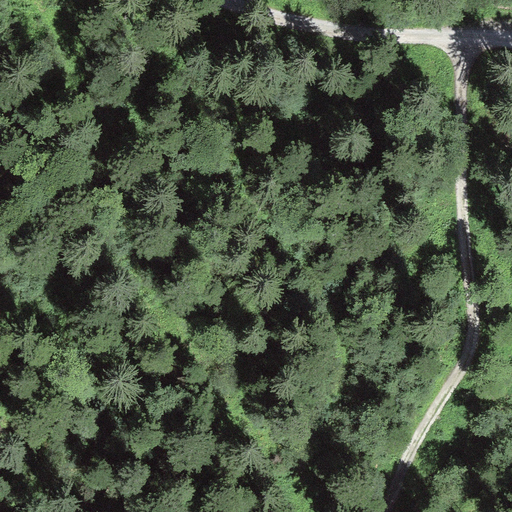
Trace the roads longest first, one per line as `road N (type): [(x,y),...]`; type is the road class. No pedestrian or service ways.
road 1 (track): [(462,37),(464,243),(480,338),(397,480),(389,511)]
road 2 (track): [(511,40),(331,29),(252,14),(228,0)]
